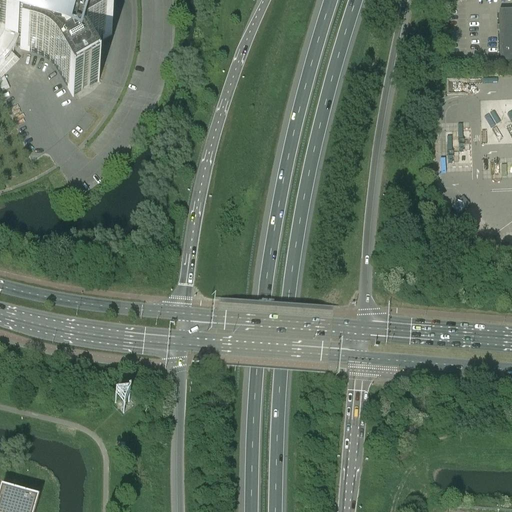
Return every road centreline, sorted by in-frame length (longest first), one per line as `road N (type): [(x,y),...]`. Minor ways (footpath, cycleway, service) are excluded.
road 1 (motorway): [(276,511),(282,355),(303,198),(357,0)]
road 2 (motorway): [(329,0),(272,232),(249,511)]
road 3 (motorway): [(364,328),(376,154),(405,0)]
road 4 (motorway): [(267,0),(210,157),(185,314)]
road 5 (secondary): [(185,314),(0,285)]
road 6 (secondary): [(0,313),(182,344)]
road 7 (secondary): [(364,328),(185,314)]
road 8 (secondary): [(182,344),(361,357)]
road 9 (motorway): [(182,344),(180,511)]
road 10 (motorway): [(347,511),(361,357)]
road 11 (secondary): [(361,357),(511,368)]
road 12 (secondary): [(511,338),(364,328)]
